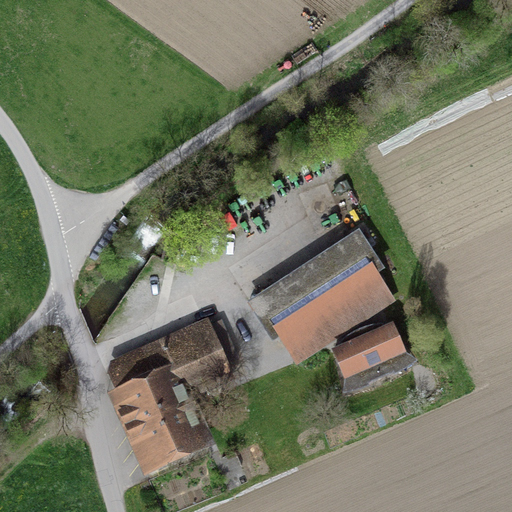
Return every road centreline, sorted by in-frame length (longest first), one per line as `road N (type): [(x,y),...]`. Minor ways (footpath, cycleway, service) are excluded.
road 1 (track): [(404,0),(55,241)]
road 2 (unclassified): [(118,511),(64,321),(55,241),(37,189),(0,136)]
road 3 (unknown): [(77,360),(154,308),(237,233)]
